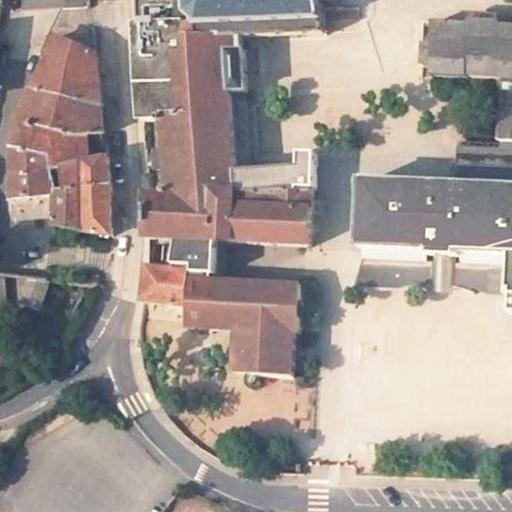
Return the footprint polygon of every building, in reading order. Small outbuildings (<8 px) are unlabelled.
[(137,0),(139,38),(170,36),(170,29),(189,27),(181,21),(179,0),(137,0)] [(179,0),(181,21),(189,27),(170,29),(170,36),(139,38),(145,122),(166,121),(172,197),(150,198),(151,239),(180,241),(219,242),(313,246),(315,191),(318,191),(319,155),(302,155),(301,169),(240,174),(233,103),(246,102),(245,94),(249,94),(245,53),(242,53),(241,40),(326,36),(324,0),(179,0)] [(499,147),(456,146),(454,188),(365,184),(362,248),(433,251),(433,257),(459,258),(459,253),(511,254),(511,28),(433,25),(432,82),(502,85),(499,147)] [(104,107),(98,57),(56,39),(34,89),(104,107)] [(15,149),(69,161),(90,159),(90,154),(89,137),(107,135),(104,107),(34,89),(25,112),(20,127),(15,149)] [(57,197),(85,193),(83,231),(113,235),(109,158),(90,159),(69,161),(15,149),(14,201),(57,197)] [(83,231),(85,193),(57,197),(55,228),(83,231)] [(307,285),(215,280),(215,276),(219,276),(219,242),(180,241),(177,269),(151,267),(148,284),(146,302),(193,306),(192,327),(241,330),(239,374),(295,377),(299,330),(305,330),(307,285)] [(511,295),(511,254),(459,253),(459,258),(433,257),(433,251),(362,248),(360,289),(395,291),(432,287),(464,288),(497,294),(511,295)] [(0,347),(12,342),(8,277),(0,275),(0,347)] [(34,279),(24,304),(40,310),(43,301),(52,281),(34,279)] [(43,301),(57,305),(67,282),(52,281),(43,301)] [(82,284),(70,313),(85,318),(103,286),(82,284)]
